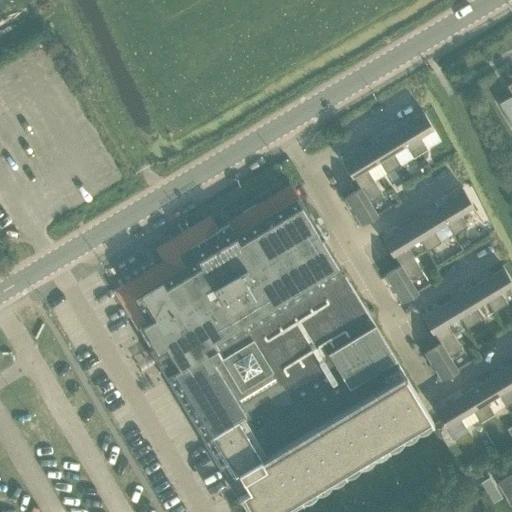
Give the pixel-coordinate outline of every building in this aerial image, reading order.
[(511,83),(507,86),(511,94),(511,95),(498,103),(511,126),(511,83)] [(424,112),(397,129),(405,143),(405,144),(413,157),(427,148),(419,135),(432,127),(424,112)] [(405,143),(397,129),(370,145),(379,160),(378,160),(386,173),(401,164),(392,151),(405,144),(405,143)] [(343,162),(359,188),(359,189),(374,180),(374,181),(386,173),(378,160),(379,160),(370,145),(343,162)] [(430,168),(425,160),(409,170),(414,178),(430,168)] [(382,194),(374,181),(374,180),(359,189),(359,188),(346,196),(362,224),(377,215),(369,202),(382,194)] [(166,261),(116,291),(206,439),(219,462),(230,480),(240,474),(250,490),(244,494),(254,511),(273,511),(305,493),(311,502),(436,426),(427,411),(403,371),(395,358),(341,269),(313,221),(291,186),(217,230),(209,218),(170,241),(158,249),(166,261)] [(464,190),(437,207),(446,221),(445,221),(453,235),(467,226),(459,213),(473,205),(464,190)] [(441,242),(433,229),(445,221),(446,221),(437,207),(410,223),(419,237),(418,238),(426,251),(441,242)] [(406,245),(418,238),(419,237),(410,223),(383,240),(399,266),(399,267),(414,258),(406,245)] [(422,271),(414,258),(399,267),(399,266),(386,274),(403,302),(417,293),(409,279),(422,271)] [(477,284),(485,299),(493,312),(507,303),(499,290),(511,282),(511,281),(504,268),(477,284)] [(477,284),(450,301),(459,315),(458,315),(466,328),(481,320),(473,306),(485,299),(477,284)] [(423,317),(439,344),(454,335),(446,323),(458,315),(459,315),(450,301),(423,317)] [(462,349),(454,335),(439,344),(426,352),(443,379),(457,371),(449,357),(462,349)] [(511,364),(490,378),(499,392),(498,392),(506,406),(511,402),(511,364)] [(499,392),(490,378),(463,394),(472,408),(471,409),(478,419),(480,422),(494,413),(486,400),(498,392),(499,392)] [(466,427),(478,419),(471,409),(472,408),(463,394),(436,411),(453,438),(467,429),(466,427)] [(511,473),(498,482),(511,504),(511,503),(511,473)] [(473,499),(457,508),(459,511),(474,511),(479,510),(473,499)]
